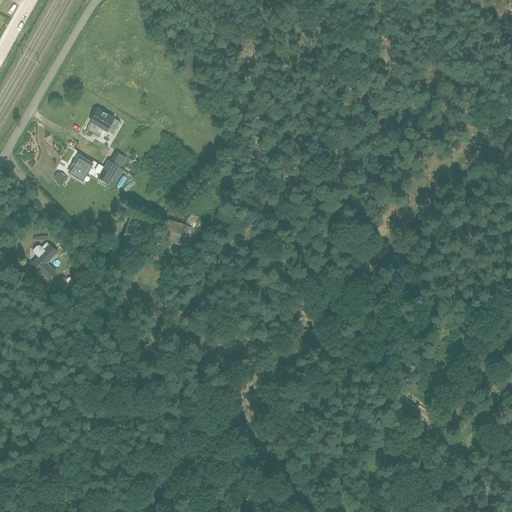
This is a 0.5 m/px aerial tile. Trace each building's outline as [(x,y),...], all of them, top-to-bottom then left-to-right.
[(118,120),(113,118),(97,109),(90,121),(106,130),(113,134),(117,126),(115,125),(118,120)] [(72,166),(68,172),(72,174),(72,175),(76,178),(77,177),(82,180),(92,164),(78,156),(75,160),(75,159),(71,165),(72,166)] [(107,160),(97,177),(108,184),(118,166),(107,160)] [(59,173),(56,171),(53,177),(61,182),(64,176),(62,175),(62,174),(59,172),(59,173)] [(160,240),(183,245),(186,236),(190,237),(199,217),(190,212),(191,211),(183,208),(176,220),(184,223),(184,224),(166,219),(160,240)] [(163,223),(140,217),(130,214),(126,226),(127,226),(123,239),(137,243),(141,232),(136,230),(137,226),(160,232),(163,223)] [(58,252),(50,245),(47,242),(42,247),(40,245),(37,245),(33,249),(33,251),(38,257),(32,263),(42,273),(49,280),(57,272),(48,263),(58,252)]
